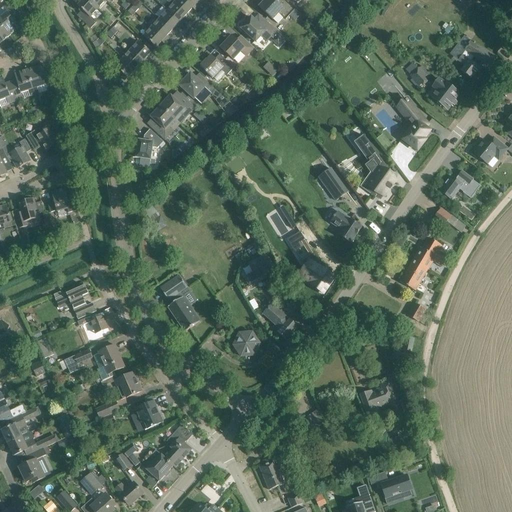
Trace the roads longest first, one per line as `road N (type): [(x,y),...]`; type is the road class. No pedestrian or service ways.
road 1 (tertiary): [(249,411),(330,317),(511,59)]
road 2 (track): [(453,511),(423,379),(443,301),(474,241),(511,197)]
road 3 (unclassified): [(189,367),(152,324),(130,274),(115,161),(123,119)]
road 4 (unclassified): [(123,119),(231,0)]
road 5 (residential): [(95,272),(171,388)]
road 6 (residential): [(123,119),(106,107),(60,0)]
